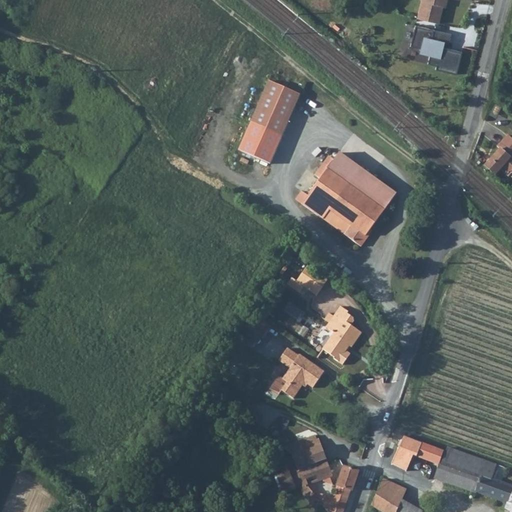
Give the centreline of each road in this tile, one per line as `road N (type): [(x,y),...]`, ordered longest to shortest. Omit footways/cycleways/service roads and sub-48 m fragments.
road 1 (residential): [(355,511),(413,336),(501,0)]
road 2 (track): [(450,192),(211,0)]
